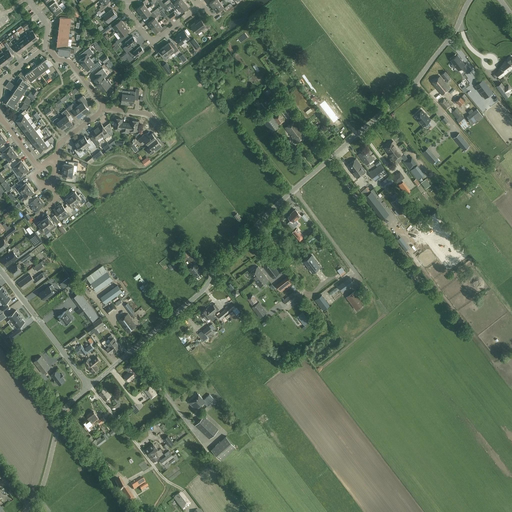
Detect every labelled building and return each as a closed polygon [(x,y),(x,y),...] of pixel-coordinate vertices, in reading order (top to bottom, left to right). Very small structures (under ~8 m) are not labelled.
[(59,5),(55,0),(48,5),(52,10),(59,5)] [(100,0),(102,3),(100,6),(101,7),(99,9),(101,11),(107,6),(106,4),(110,0),(100,0)] [(178,7),(176,9),(180,14),(182,12),(189,7),(185,2),(178,7)] [(224,7),(220,2),(213,7),(217,12),(224,7)] [(140,13),(148,8),(144,3),(137,9),(140,13)] [(229,4),(224,8),(226,10),(227,12),(233,7),(230,3),(229,4)] [(59,5),(52,10),(55,15),(63,9),(59,5)] [(144,18),(148,15),(151,13),(150,11),(152,9),(150,6),(148,8),(140,13),(144,18)] [(112,9),(107,13),(104,10),(99,14),(101,17),(103,16),(104,18),(103,19),(103,20),(105,22),(106,23),(107,23),(108,22),(117,15),(112,9)] [(148,23),(151,28),(158,22),(155,18),(152,20),(148,23)] [(198,34),(207,27),(208,29),(211,26),(205,19),(202,21),(201,20),(200,18),(191,25),(192,27),(191,27),(196,33),(196,32),(198,34)] [(116,32),(125,25),(121,20),(117,23),(116,20),(108,26),(110,28),(112,26),(115,30),(113,32),(114,33),(116,32)] [(155,33),(161,28),(162,27),(158,22),(151,28),(155,33)] [(125,25),(116,32),(121,37),(116,41),(118,44),(125,38),(123,36),(129,31),(125,25)] [(28,34),(34,42),(39,38),(33,31),(32,29),(29,32),(30,33),(28,34)] [(175,38),(180,45),(189,38),(184,31),(180,34),(175,38)] [(25,35),(23,37),(29,45),(34,42),(28,34),(26,36),(25,35)] [(125,42),(127,45),(123,48),(126,51),(123,53),(124,54),(133,47),(131,45),(136,41),(132,36),(125,42)] [(29,45),(23,37),(20,39),(20,40),(19,42),(24,49),(29,45)] [(189,41),(195,49),(200,46),(194,38),(189,41)] [(24,49),(19,42),(17,43),(16,42),(13,44),(10,41),(8,43),(13,50),(16,48),(19,53),(24,49)] [(6,51),(4,53),(9,60),(14,56),(11,52),(13,50),(6,42),(4,44),(8,48),(5,50),(6,51)] [(169,42),(164,46),(170,53),(172,51),(174,53),(179,50),(175,45),(173,47),(169,42)] [(133,47),(124,54),(125,55),(127,53),(131,57),(135,54),(137,56),(144,50),(140,46),(135,50),(133,47)] [(170,53),(164,46),(160,49),(163,53),(160,55),(165,60),(172,55),(170,53)] [(89,47),(83,53),(85,56),(79,60),(81,63),(83,66),(91,59),(89,56),(93,53),(89,47)] [(9,60),(4,53),(2,51),(0,52),(0,53),(0,54),(0,53),(0,57),(5,64),(9,60)] [(450,60),(458,70),(459,69),(462,67),(467,73),(471,70),(466,63),(465,64),(458,56),(457,55),(450,60)] [(511,67),(511,57),(505,62),(506,64),(501,68),(502,69),(496,73),(499,77),(511,67)] [(40,64),(45,71),(53,65),(47,58),(40,64)] [(95,64),(91,59),(83,66),(85,68),(87,70),(92,66),(95,69),(101,64),(99,61),(95,64)] [(162,66),(167,72),(168,74),(171,71),(172,71),(166,63),(162,66)] [(45,71),(40,64),(35,67),(41,74),(45,71)] [(41,74),(35,67),(30,71),(36,78),(41,74)] [(106,80),(104,78),(108,75),(103,68),(98,72),(100,76),(94,80),(98,86),(106,80)] [(458,75),(461,79),(466,75),(463,70),(461,71),(462,72),(461,73),(459,71),(455,73),(457,76),(458,75)] [(36,78),(30,71),(25,75),(24,74),(21,72),(20,73),(26,79),(28,78),(31,82),(36,78)] [(440,76),(432,82),(442,95),(450,89),(448,86),(449,85),(451,86),(454,83),(450,78),(446,72),(445,72),(444,72),(441,75),(443,77),(442,79),(440,76)] [(19,84),(27,90),(30,84),(23,79),(19,84)] [(106,80),(98,86),(102,91),(111,85),(111,83),(107,79),(106,80)] [(475,86),(485,98),(493,92),(483,79),(475,86)] [(470,83),(462,89),(465,92),(472,87),(470,83)] [(506,90),(501,83),(499,85),(497,87),(501,92),(505,98),(507,96),(509,94),(506,90)] [(27,90),(19,84),(16,89),(23,94),(27,90)] [(76,87),(69,93),(72,96),(78,90),(76,87)] [(23,94),(16,89),(12,94),(20,99),(23,94)] [(136,91),(129,90),(127,104),(134,104),(134,100),(138,100),(139,89),(136,89),(136,91)] [(127,104),(129,90),(129,91),(119,90),(119,96),(122,96),(121,103),(127,104)] [(455,98),(459,93),(455,90),(451,95),(455,98)] [(20,99),(12,94),(7,102),(15,108),(19,103),(17,103),(20,99)] [(68,94),(60,99),(62,102),(70,96),(68,94)] [(86,105),(89,103),(83,95),(78,100),(81,103),(78,106),(84,113),(89,109),(87,107),(86,105)] [(455,101),(460,106),(465,101),(460,96),(455,101)] [(451,112),(457,118),(461,115),(453,104),(451,106),(444,98),(440,102),(446,110),(451,106),(454,110),(451,112)] [(334,122),(339,118),(325,100),(320,104),(334,122)] [(265,110),(264,109),(267,107),(262,101),(259,103),(258,101),(254,104),(260,113),(265,110)] [(294,113),(285,101),(277,107),(286,119),(294,113)] [(84,113),(78,106),(76,107),(73,103),(66,108),(72,115),(75,112),(76,114),(78,117),(84,113)] [(272,114),(278,109),(275,105),(268,110),(272,114)] [(62,118),(67,126),(72,122),(68,117),(71,115),(66,109),(61,113),(64,117),(62,118)] [(467,116),(473,124),(482,117),(480,114),(481,114),(477,109),(472,113),(471,112),(467,116)] [(20,125),(27,119),(24,115),(27,112),(25,110),(19,114),(21,117),(16,120),(20,125)] [(268,110),(259,117),(271,133),(280,126),(268,110)] [(422,110),(415,117),(423,126),(430,119),(422,110)] [(279,125),(285,121),(279,114),(274,118),(279,125)] [(464,129),(469,124),(462,115),(456,120),(464,129)] [(67,126),(62,118),(59,120),(57,117),(53,121),(56,126),(59,124),(63,129),(65,128),(65,129),(68,127),(67,126)] [(126,123),(123,123),(122,122),(122,119),(115,118),(114,124),(115,124),(114,128),(122,129),(122,133),(125,133),(126,123)] [(27,119),(20,125),(23,129),(31,124),(27,119)] [(126,123),(125,133),(128,134),(129,130),(137,131),(137,127),(138,127),(138,121),(131,120),(130,124),(126,123)] [(295,120),(290,124),(299,135),(297,136),(300,140),(306,135),(295,120)] [(31,124),(23,129),(27,134),(34,128),(31,124)] [(98,126),(96,127),(102,136),(107,132),(110,136),(113,134),(111,126),(106,130),(101,124),(98,126)] [(299,135),(290,124),(285,128),(297,143),(300,140),(297,136),(299,135)] [(37,126),(34,128),(27,134),(30,138),(38,133),(36,130),(38,128),(37,126)] [(102,136),(96,127),(94,129),(91,132),(96,138),(93,140),(96,145),(100,143),(97,139),(102,136)] [(38,133),(30,138),(34,143),(41,137),(38,133)] [(147,137),(145,134),(138,138),(143,145),(146,142),(148,144),(156,138),(156,137),(157,136),(154,133),(153,133),(152,133),(147,137)] [(461,147),(464,150),(469,146),(459,133),(455,137),(463,146),(461,147)] [(84,136),(79,140),(85,148),(88,146),(90,149),(95,146),(92,141),(89,143),(84,136)] [(45,142),(41,137),(34,143),(37,147),(45,142)] [(159,139),(157,139),(156,138),(148,144),(150,147),(147,149),(151,155),(160,148),(158,145),(161,143),(161,141),(159,139)] [(85,148),(79,140),(74,144),(79,151),(77,152),(80,157),(85,153),(83,150),(85,148)] [(398,152),(400,156),(403,154),(393,141),(387,146),(392,152),(395,150),(397,153),(398,152)] [(48,146),(45,142),(37,147),(41,152),(45,149),(47,151),(53,147),(51,144),(48,146)] [(3,147),(0,149),(0,155),(1,156),(4,153),(6,156),(15,149),(12,146),(11,147),(10,145),(5,149),(3,147)] [(392,152),(387,146),(384,148),(394,161),(400,156),(398,152),(397,153),(395,150),(392,152)] [(422,153),(432,164),(438,159),(428,147),(422,153)] [(15,149),(6,156),(9,161),(6,163),(8,166),(14,161),(13,159),(18,155),(16,154),(17,153),(15,149)] [(365,164),(374,159),(366,149),(358,154),(365,164)] [(502,190),(487,165),(484,167),(476,152),(468,156),(491,197),(502,190)] [(416,164),(410,156),(404,161),(410,169),(416,164)] [(357,179),(366,172),(356,159),(347,165),(357,179)] [(14,161),(8,166),(12,170),(15,168),(17,171),(26,164),(23,161),(22,161),(21,160),(16,164),(14,161)] [(62,165),(62,170),(73,171),(74,165),(78,166),(78,163),(71,161),(70,164),(64,164),(64,165),(62,165)] [(26,164),(17,171),(21,175),(17,178),(20,181),(26,176),(24,174),(29,170),(28,168),(29,167),(26,164)] [(375,182),(387,173),(380,164),(372,170),(368,173),(375,182)] [(417,165),(410,170),(418,180),(424,175),(417,165)] [(73,171),(62,170),(61,174),(62,174),(62,176),(68,177),(68,181),(75,182),(76,175),(73,175),(73,171)] [(400,171),(392,177),(396,183),(404,178),(400,171)] [(390,176),(381,182),(385,188),(394,181),(390,176)] [(431,185),(426,179),(421,183),(426,189),(431,185)] [(1,183),(6,190),(10,187),(5,180),(1,183)] [(22,193),(31,187),(28,183),(27,184),(26,182),(21,186),(19,184),(13,188),(17,193),(19,192),(20,195),(22,193)] [(31,187),(22,193),(24,197),(21,200),(22,202),(23,201),(24,203),(31,198),(29,196),(34,192),(33,191),(34,190),(31,187)] [(69,194),(76,203),(79,201),(81,204),(86,201),(81,195),(79,196),(75,191),(74,193),(73,192),(69,194)] [(382,220),(390,215),(372,192),(370,193),(365,197),(382,220)] [(76,203),(69,194),(66,197),(67,198),(65,199),(69,204),(67,206),(68,208),(71,212),(76,208),(73,205),(76,203)] [(31,198),(24,203),(26,206),(28,208),(31,205),(33,208),(32,209),(34,212),(44,204),(39,198),(37,197),(32,201),(31,198)] [(398,197),(391,202),(397,209),(398,208),(401,212),(407,208),(398,197)] [(7,209),(11,214),(17,209),(13,204),(7,209)] [(71,212),(68,208),(66,209),(62,204),(60,205),(60,204),(53,209),(61,219),(64,217),(63,216),(68,213),(70,216),(73,214),(71,212)] [(293,223),(301,216),(295,209),(292,212),(293,213),(288,217),(293,223)] [(301,216),(306,221),(308,224),(311,221),(304,214),(301,216)] [(43,220),(51,230),(56,226),(54,224),(50,219),(50,218),(48,215),(45,217),(45,218),(43,220)] [(51,230),(43,220),(40,222),(40,221),(37,223),(39,226),(40,226),(41,228),(38,230),(41,234),(44,232),(45,234),(51,230)] [(14,226),(5,233),(8,237),(17,230),(14,226)] [(297,227),(293,232),(300,240),(305,236),(297,227)] [(34,240),(37,244),(41,241),(35,232),(27,237),(31,242),(34,240)] [(314,236),(307,242),(309,244),(316,238),(314,236)] [(0,240),(0,251),(8,245),(3,238),(0,240)] [(21,249),(30,244),(28,239),(19,245),(21,249)] [(182,255),(168,266),(172,270),(190,255),(185,249),(180,252),(182,255)] [(13,251),(1,260),(6,266),(18,258),(13,251)] [(29,253),(21,260),(23,263),(28,259),(29,260),(32,258),(29,253)] [(320,266),(320,265),(319,264),(318,264),(312,256),(304,262),(312,272),(320,266)] [(263,266),(273,279),(280,274),(270,261),(263,266)] [(34,268),(38,271),(43,265),(40,262),(34,268)] [(16,265),(10,269),(15,275),(21,270),(19,268),(22,267),(19,263),(16,265)] [(195,263),(189,269),(196,278),(203,272),(195,263)] [(103,266),(87,278),(91,283),(97,291),(113,280),(107,271),(103,266)] [(258,266),(249,273),(260,288),(269,281),(258,266)] [(30,274),(19,282),(24,289),(34,281),(37,284),(45,278),(42,273),(34,279),(30,274)] [(288,276),(276,285),(281,292),(293,282),(288,276)] [(69,277),(60,284),(63,288),(72,281),(69,277)] [(137,281),(140,286),(146,283),(143,278),(137,281)] [(354,284),(350,279),(335,287),(339,293),(354,284)] [(49,286),(39,294),(44,300),(54,293),(51,289),(54,287),(52,285),(49,287),(49,286)] [(117,285),(100,297),(105,303),(122,291),(117,285)] [(145,295),(148,293),(143,286),(140,288),(145,295)] [(326,310),(332,305),(321,291),(316,296),(326,310)] [(350,294),(347,297),(350,302),(354,307),(356,305),(358,304),(359,306),(360,307),(362,305),(364,304),(359,298),(354,291),(350,294)] [(6,292),(0,297),(0,301),(0,302),(2,305),(11,298),(6,292)] [(81,292),(73,298),(81,307),(77,310),(81,316),(85,312),(92,321),(99,316),(81,292)] [(292,293),(283,300),(287,305),(296,298),(292,293)] [(247,299),(252,305),(257,301),(252,294),(247,299)] [(347,300),(331,313),(339,323),(355,310),(347,300)] [(260,318),(267,312),(259,302),(252,307),(260,318)] [(112,303),(104,309),(109,315),(109,314),(116,309),(112,303)] [(124,306),(134,319),(138,316),(128,303),(124,306)] [(232,303),(217,315),(221,320),(221,319),(222,321),(230,314),(229,313),(236,307),(232,303)] [(210,313),(212,315),(212,314),(219,309),(215,304),(213,305),(212,304),(210,306),(209,306),(207,307),(207,308),(207,309),(209,311),(207,312),(208,314),(210,313)] [(207,308),(201,313),(206,320),(209,317),(212,321),(215,319),(214,317),(212,314),(212,315),(210,313),(208,314),(207,312),(209,311),(207,309),(207,308)] [(10,320),(7,322),(9,325),(20,316),(16,310),(7,317),(10,320)] [(70,314),(67,310),(58,317),(60,320),(62,323),(62,322),(64,325),(65,325),(66,326),(69,324),(68,323),(72,320),(68,315),(70,314)] [(303,312),(297,316),(304,325),(310,321),(303,312)] [(127,314),(119,320),(128,332),(136,326),(127,314)] [(20,316),(9,325),(12,327),(14,326),(16,328),(25,322),(20,316)] [(92,323),(93,324),(96,329),(97,329),(105,323),(100,318),(92,323)] [(96,329),(93,324),(87,329),(90,333),(96,329)] [(209,325),(203,330),(208,338),(215,333),(209,325)] [(114,337),(110,340),(117,349),(120,346),(114,337)] [(90,344),(85,348),(88,352),(96,346),(93,343),(94,342),(90,338),(88,339),(89,341),(88,341),(90,344)] [(117,349),(110,340),(104,345),(110,353),(113,351),(117,349)] [(81,344),(74,349),(77,353),(78,355),(82,352),(84,355),(87,352),(81,344)] [(41,356),(34,362),(43,373),(50,368),(41,356)] [(97,357),(90,362),(94,367),(97,366),(95,364),(100,360),(97,357)] [(94,367),(90,362),(87,358),(83,361),(93,374),(99,369),(97,366),(94,367)] [(133,377),(140,371),(133,363),(126,369),(129,372),(124,376),(129,381),(134,377),(133,377)] [(57,370),(51,375),(55,380),(54,380),(54,382),(56,384),(57,384),(58,384),(59,385),(65,381),(63,377),(64,376),(62,374),(61,375),(57,370)] [(105,401),(111,396),(104,387),(98,392),(105,401)] [(155,390),(148,395),(151,399),(158,394),(155,390)] [(209,394),(204,400),(198,394),(189,402),(196,409),(203,402),(207,406),(214,399),(209,394)] [(121,400),(118,395),(112,400),(115,403),(114,404),(115,405),(114,406),(115,408),(120,405),(119,402),(121,400)] [(92,423),(93,422),(96,419),(100,424),(105,420),(103,417),(99,420),(98,418),(99,418),(94,411),(87,416),(89,419),(92,423)] [(209,439),(218,430),(204,416),(195,425),(209,439)] [(92,423),(89,419),(86,421),(83,423),(86,427),(85,428),(87,430),(88,429),(88,430),(92,428),(92,429),(95,427),(92,423)] [(168,435),(164,438),(170,446),(174,443),(168,435)] [(226,436),(211,450),(220,460),(235,447),(226,436)] [(92,442),(91,442),(96,448),(106,440),(104,437),(101,439),(97,442),(96,440),(96,439),(95,439),(92,442)] [(158,450),(153,444),(144,450),(146,452),(149,456),(155,452),(158,450)] [(159,458),(155,452),(149,456),(153,462),(159,458)] [(160,461),(158,462),(161,466),(163,464),(167,469),(170,466),(168,462),(165,464),(173,457),(177,461),(179,459),(175,454),(173,455),(170,452),(166,456),(160,460),(160,461)] [(126,489),(121,479),(116,482),(115,482),(121,492),(129,505),(135,501),(130,492),(127,489),(126,489)] [(135,481),(131,484),(134,489),(141,485),(138,480),(135,481)] [(183,510),(190,504),(182,493),(174,498),(183,510)]
